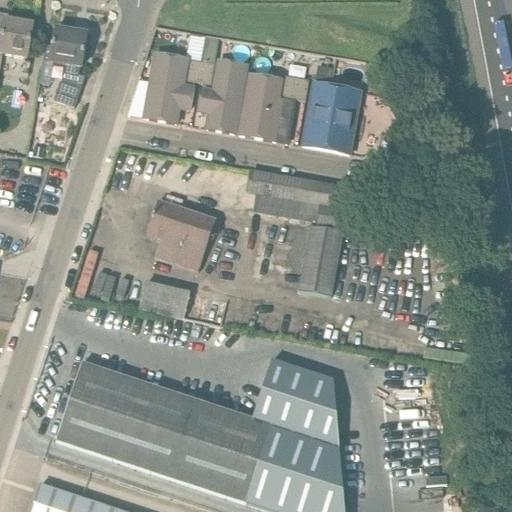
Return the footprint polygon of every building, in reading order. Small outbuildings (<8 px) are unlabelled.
[(1,38),(0,38),(0,63),(1,56),(26,60),(32,27),(4,22),(1,38)] [(53,103),(74,110),(85,79),(78,77),(79,69),(81,69),(86,36),(55,31),(50,66),(64,68),(63,74),(53,103)] [(204,41),(189,38),(188,46),(187,52),(201,54),(202,54),(204,41)] [(143,119),(142,122),(186,130),(194,89),(182,87),(187,58),(153,52),(146,98),(143,119)] [(186,86),(198,88),(202,64),(190,62),(186,86)] [(197,91),(190,131),(234,139),(247,67),(217,62),(212,93),(197,91)] [(214,66),(202,64),(198,88),(210,90),(214,66)] [(319,69),(317,83),(331,85),(333,71),(319,69)] [(248,75),(237,139),(271,145),(274,145),(281,100),(284,81),(248,75)] [(297,80),(284,77),(284,81),(281,100),(293,102),(297,80)] [(309,82),(297,80),(293,102),(305,104),(309,82)] [(310,83),(299,148),(349,156),(360,91),(310,83)] [(137,95),(145,97),(147,87),(139,86),(137,95)] [(135,96),(131,117),(143,119),(146,98),(135,96)] [(403,145),(385,142),(382,157),(400,160),(403,145)] [(34,148),(32,158),(42,160),(44,150),(34,148)] [(391,187),(395,167),(375,163),(372,183),(391,187)] [(331,301),(343,234),(350,190),(248,173),(245,195),(258,197),(256,214),(317,224),(315,230),(311,230),(299,295),(331,301)] [(160,242),(154,260),(198,275),(215,223),(157,204),(146,237),(160,242)] [(139,312),(181,322),(187,295),(145,285),(139,312)] [(245,506),(271,429),(80,366),(55,443),(245,506)] [(114,511),(40,487),(31,511),(114,511)]
